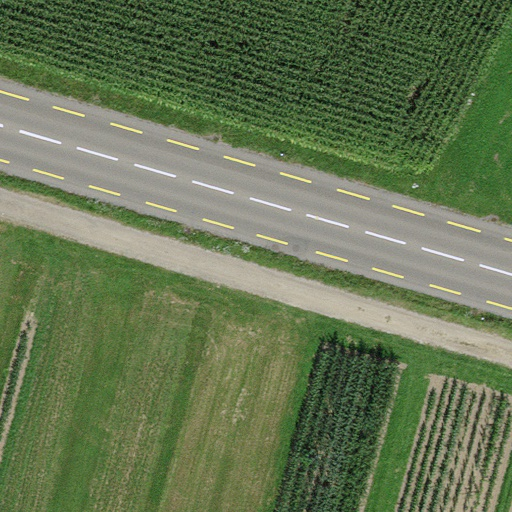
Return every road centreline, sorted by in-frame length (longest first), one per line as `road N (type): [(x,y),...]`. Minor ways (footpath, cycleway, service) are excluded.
road 1 (track): [(511,354),(0,204)]
road 2 (secondary): [(0,123),(511,272)]
